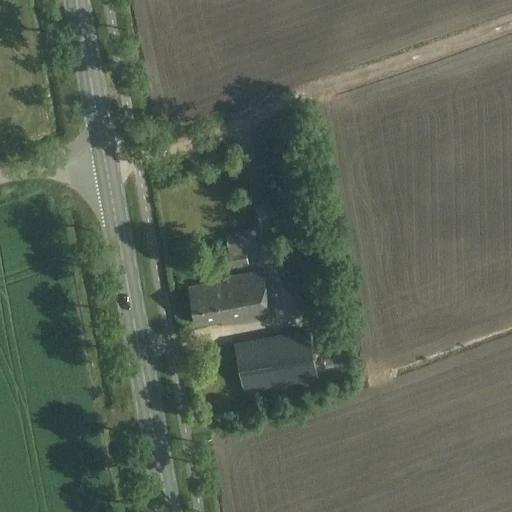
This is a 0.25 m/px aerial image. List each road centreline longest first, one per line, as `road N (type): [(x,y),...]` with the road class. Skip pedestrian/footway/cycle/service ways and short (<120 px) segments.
road 1 (secondary): [(167,511),(101,142)]
road 2 (secondary): [(101,142),(76,0)]
